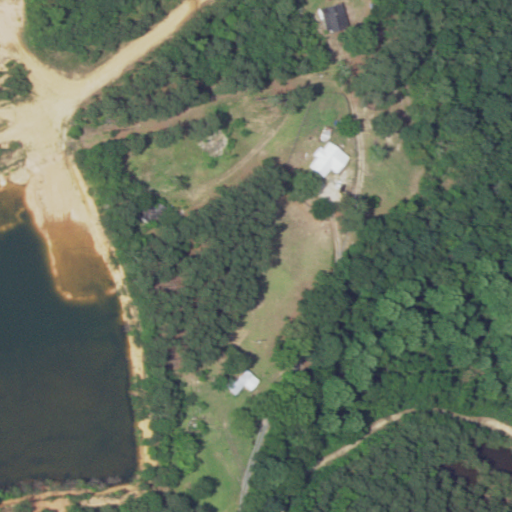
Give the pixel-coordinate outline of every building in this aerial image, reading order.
[(319,9),(328,35),(347,29),(338,3),(319,9)] [(232,147),(219,130),(198,145),(210,162),(232,147)] [(346,158),(326,141),(306,166),(322,178),(329,169),(333,173),(346,158)] [(165,211),(144,200),(135,218),(156,228),(165,211)] [(236,398),(253,380),(242,369),(225,388),(236,398)] [(208,431),(218,427),(211,413),(202,418),(208,431)]
